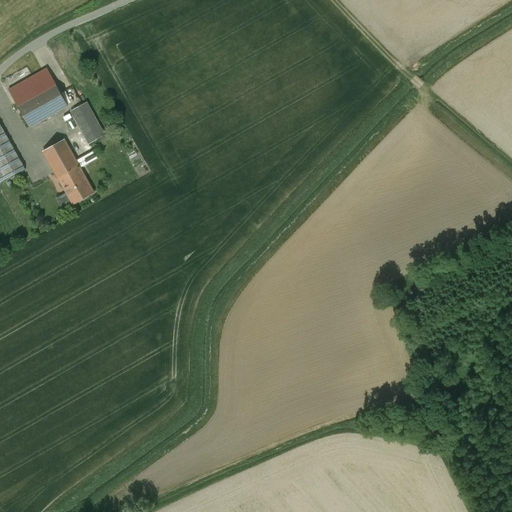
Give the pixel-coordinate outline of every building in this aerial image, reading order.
[(67,106),(47,69),(8,91),(29,127),(67,106)] [(105,135),(86,103),(71,112),(89,144),(105,135)] [(0,182),(24,169),(0,125),(0,182)] [(94,193),(64,140),(43,152),(73,205),(94,193)] [(57,198),(62,209),(71,204),(66,193),(57,198)]
